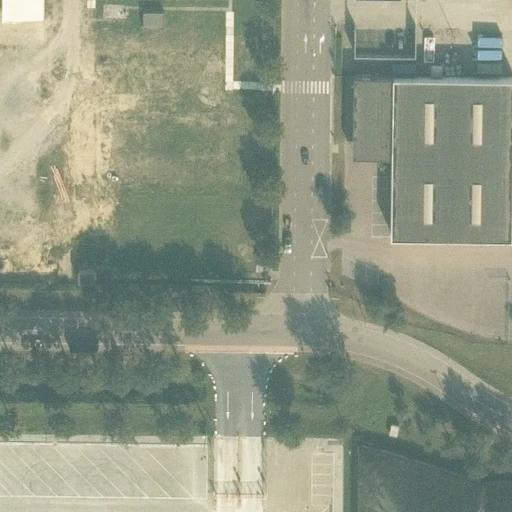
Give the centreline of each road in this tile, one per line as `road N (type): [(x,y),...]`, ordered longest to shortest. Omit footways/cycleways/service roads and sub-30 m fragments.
road 1 (unclassified): [(300,334),(302,0)]
road 2 (unclassified): [(0,330),(300,334)]
road 3 (unclassified): [(300,334),(407,356),(511,424)]
